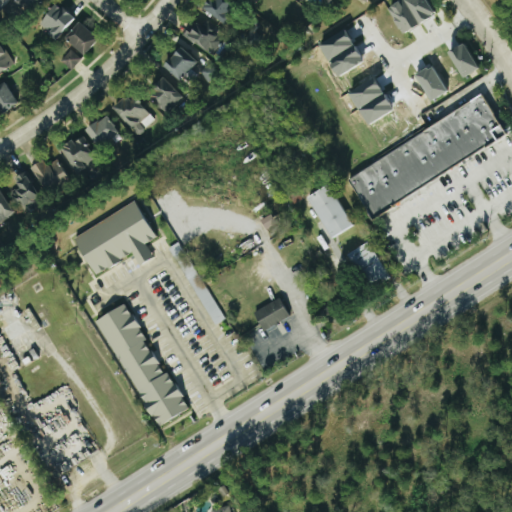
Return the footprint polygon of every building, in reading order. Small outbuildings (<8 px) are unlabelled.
[(17,0),(7,11),(17,21),(24,12),(29,17),(45,0),(17,0)] [(239,7),(230,0),(210,0),(204,8),(224,25),(239,7)] [(404,35),(437,17),(427,0),(407,0),(390,9),(404,35)] [(40,26),(59,40),(75,18),(56,4),(40,26)] [(100,41),(81,23),(66,40),(85,57),(100,41)] [(481,71),(466,44),(450,54),(464,80),(481,71)] [(0,74),(15,68),(5,47),(0,49),(0,74)] [(200,64),(182,48),(164,67),(182,84),(188,77),(200,64)] [(62,61),(73,71),(83,60),(72,50),(62,61)] [(218,72),(208,65),(201,75),(210,82),(218,72)] [(184,98),(165,78),(149,93),(168,113),(184,98)] [(0,116),(20,105),(7,83),(0,87),(0,116)] [(147,130),(146,129),(156,120),(132,94),(114,111),(138,137),(147,130)] [(347,175),(369,215),(509,140),(487,100),(347,175)] [(120,135),(108,117),(87,131),(99,149),(120,135)] [(98,163),(84,137),(62,149),(76,175),(98,163)] [(31,169),(48,195),(70,180),(58,160),(48,166),(45,161),(31,169)] [(23,213),(42,206),(29,173),(15,179),(20,190),(14,192),(23,213)] [(330,239),(352,229),(333,186),(311,196),(330,239)] [(0,223),(15,217),(3,192),(0,192),(0,223)] [(75,236),(96,275),(133,254),(140,266),(155,258),(147,244),(157,238),(137,202),(75,236)] [(349,256),(371,288),(390,275),(368,243),(349,256)] [(226,321),(190,259),(181,265),(216,326),(226,321)] [(290,319),(282,299),(255,310),(263,330),(290,319)] [(98,320),(159,427),(188,410),(127,303),(98,320)]
